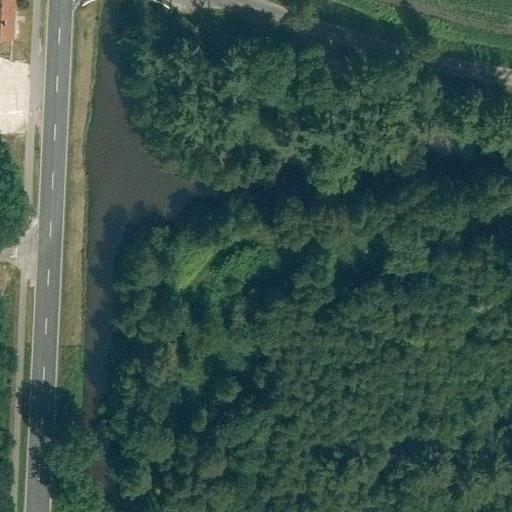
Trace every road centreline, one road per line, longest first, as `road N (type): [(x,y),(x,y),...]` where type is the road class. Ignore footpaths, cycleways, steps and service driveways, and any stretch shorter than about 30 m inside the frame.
road 1 (tertiary): [(34,511),(55,0)]
road 2 (unclassified): [(237,0),(333,36),(511,74)]
